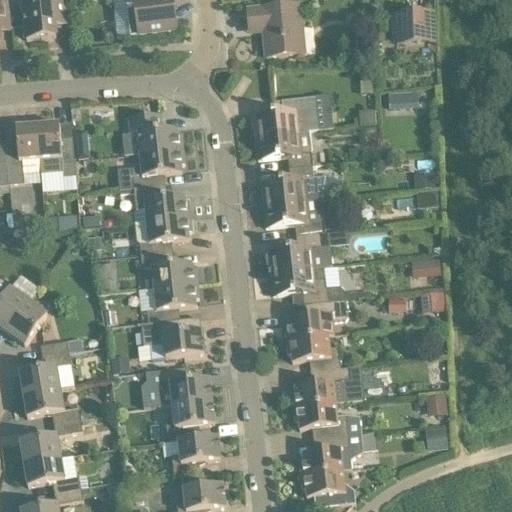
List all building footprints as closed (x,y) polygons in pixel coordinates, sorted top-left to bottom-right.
[(0,0),(0,35),(11,34),(7,0),(0,0)] [(69,28),(65,0),(21,0),(27,44),(56,41),(55,29),(69,28)] [(125,0),(131,41),(176,35),(177,35),(173,6),(161,7),(160,0),(125,0)] [(248,14),(249,28),(250,37),(264,35),(267,62),(300,58),(297,30),(302,30),(299,8),(248,14)] [(437,46),(435,14),(434,15),(391,17),(393,49),(436,46),(437,46)] [(399,112),(398,98),(389,98),(389,112),(399,112)] [(258,143),(309,137),(320,136),(316,102),(282,106),(283,117),(254,120),(255,133),(257,133),(258,143)] [(360,129),(376,128),(375,115),(359,115),(360,129)] [(178,133),(165,134),(163,119),(129,123),(130,139),(138,138),(140,159),(184,155),(182,139),(178,140),(178,133)] [(38,130),(40,164),(41,178),(63,177),(63,181),(76,180),(75,167),(73,142),(61,143),(60,129),(38,130)] [(41,178),(40,164),(38,130),(16,132),(17,147),(5,148),(9,189),(24,188),(24,179),(41,178)] [(88,163),(85,136),(75,137),(78,164),(88,163)] [(313,171),(309,137),(258,143),(259,151),(257,152),(258,165),(288,161),(289,173),(313,171)] [(0,190),(9,189),(5,148),(0,148),(0,190)] [(185,170),(184,155),(140,159),(141,172),(132,173),(118,174),(120,195),(134,194),(161,191),(159,180),(182,177),(182,170),(185,170)] [(265,210),(322,204),(322,203),(325,183),(314,184),(313,171),(289,173),(290,185),(261,188),(262,201),(265,201),(265,210)] [(433,176),(414,178),(416,194),(435,192),(433,176)] [(90,188),(78,189),(80,199),(92,198),(90,188)] [(146,214),(147,226),(191,222),(189,207),(185,207),(185,200),(162,202),(161,191),(134,194),(136,215),(146,214)] [(424,196),(426,212),(439,211),(437,195),(424,196)] [(326,237),(322,204),(265,210),(266,220),(264,220),(266,233),(295,229),(296,242),(320,239),(320,238),(326,237)] [(48,234),(61,232),(60,221),(47,223),(48,234)] [(87,231),(100,231),(99,221),(86,222),(87,231)] [(44,232),(44,222),(33,222),(33,232),(44,232)] [(191,222),(147,226),(149,248),(140,249),(141,261),(168,258),(166,247),(189,245),(189,237),(192,237),(191,222)] [(329,251),(322,251),(320,239),(296,242),(298,253),(268,256),(270,269),(271,269),(273,279),(325,273),(332,272),(329,251)] [(103,254),(102,242),(89,243),(90,256),(103,254)] [(434,252),(435,261),(444,260),(443,252),(434,252)] [(152,273),(154,294),(198,289),(196,274),(193,274),(192,267),(169,270),(168,258),(141,261),(143,274),(152,273)] [(441,264),(423,265),(412,266),(413,282),(425,281),(442,280),(441,264)] [(326,292),(325,284),(326,284),(325,273),(273,279),(274,287),(272,288),(273,301),(303,298),(304,310),(346,305),(345,295),(340,291),(326,292)] [(21,280),(11,294),(0,308),(0,332),(7,337),(29,307),(39,293),(21,280)] [(118,283),(99,285),(101,296),(120,294),(118,283)] [(147,316),(149,329),(180,325),(180,324),(175,325),(174,314),(197,312),(196,304),(199,304),(198,289),(154,294),(156,315),(147,316)] [(443,315),(441,297),(420,299),(422,318),(443,315)] [(286,346),(328,341),(334,341),(332,328),(345,326),(349,322),(347,305),(346,305),(304,310),(305,321),(287,323),(288,330),(285,331),(286,346)] [(389,317),(397,317),(397,305),(389,305),(389,317)] [(25,351),(47,320),(29,307),(7,337),(25,351)] [(108,331),(113,330),(118,329),(116,316),(111,316),(106,317),(108,331)] [(149,329),(141,329),(144,351),(150,351),(151,365),(205,359),(202,335),(181,337),(180,325),(149,329)] [(315,365),(316,377),(341,374),(339,353),(330,354),(328,341),(286,346),(288,360),(292,360),(292,368),(315,365)] [(41,351),(43,363),(70,358),(68,346),(41,351)] [(70,358),(43,363),(45,374),(20,378),(24,400),(61,394),(57,372),(72,370),(70,358)] [(130,376),(129,361),(111,363),(113,379),(130,376)] [(341,374),(316,377),(317,388),(295,390),(295,398),(292,399),(294,414),(336,409),(372,407),(368,384),(366,371),(349,373),(341,374)] [(161,376),(162,385),(154,392),(156,411),(173,410),(212,406),(210,383),(188,385),(187,373),(161,376)] [(28,423),(52,419),(54,430),(81,425),(79,414),(64,416),(61,394),(24,400),(28,423)] [(448,418),(446,400),(425,402),(428,421),(448,418)] [(215,429),(212,406),(173,410),(174,424),(166,425),(168,447),(179,446),(195,444),(193,432),(215,429)] [(360,423),(346,421),(337,422),(336,409),(294,414),(295,428),(299,427),(300,435),(322,433),(324,445),(348,442),(362,440),(360,423)] [(132,415),(116,417),(117,430),(133,429),(132,415)] [(58,441),(83,437),(81,425),(54,430),(56,441),(21,447),(24,469),(61,463),(58,441)] [(426,434),(428,455),(449,453),(446,432),(426,434)] [(362,440),(348,442),(324,445),(325,455),(302,458),(303,466),(299,466),(301,481),(343,477),(352,475),(351,466),(364,458),(378,457),(376,439),(362,440)] [(195,444),(179,446),(180,460),(172,461),(174,483),(201,480),(199,467),(221,465),(218,441),(195,444)] [(28,492),(53,487),(55,499),(82,494),(80,482),(76,483),(73,461),(61,463),(24,469),(28,492)] [(325,511),(330,511),(356,509),(354,497),(345,498),(343,477),(301,481),(302,495),(306,495),(307,503),(329,500),(331,511),(326,511),(325,511)] [(123,488),(110,491),(112,504),(125,501),(123,488)] [(225,511),(223,489),(184,493),(185,508),(177,508),(177,511),(225,511)] [(55,499),(57,510),(44,511),(58,511),(58,510),(84,506),(82,494),(55,499)]
